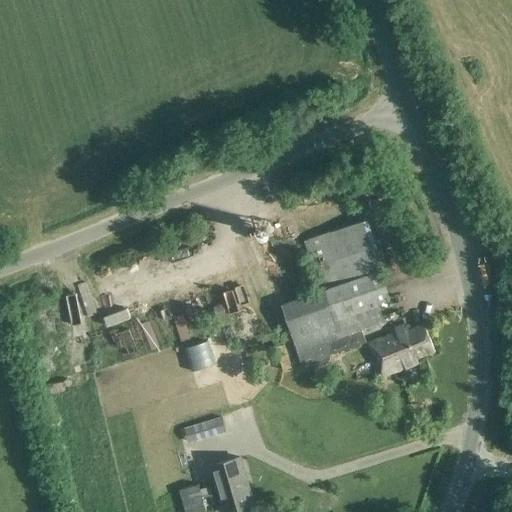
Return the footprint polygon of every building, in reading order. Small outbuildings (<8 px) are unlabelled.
[(332,358),(331,354),(362,344),(358,331),(385,322),(379,304),(391,299),(365,221),(305,241),(322,291),(282,304),(302,364),(317,359),(319,363),(332,358)] [(95,269),(99,280),(116,275),(113,263),(95,269)] [(174,289),(187,312),(199,306),(186,283),(174,289)] [(126,294),(104,304),(110,317),(132,307),(126,294)] [(407,330),(371,342),(383,376),(419,364),(417,359),(436,353),(427,326),(408,332),(407,330)] [(37,391),(60,386),(57,372),(34,377),(37,391)] [(221,416),(188,426),(192,441),(226,431),(221,416)] [(232,511),(254,506),(240,458),(211,467),(223,511),(232,511)] [(198,485),(178,490),(185,511),(215,511),(218,511),(211,488),(200,492),(198,485)]
